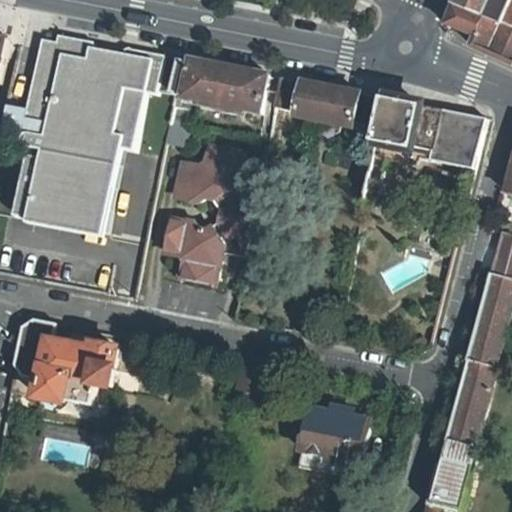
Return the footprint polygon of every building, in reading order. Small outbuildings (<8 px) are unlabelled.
[(511,0),(459,0),(457,4),(492,19),(511,25),(511,0)] [(450,25),(482,41),(492,19),(457,4),(450,25)] [(478,50),(511,63),(511,25),(492,19),(482,41),(478,50)] [(169,65),(128,57),(103,52),(105,44),(65,37),(63,43),(48,40),(44,55),(23,50),(6,135),(23,139),(25,136),(31,137),(29,141),(28,145),(29,149),(34,152),(49,155),(47,163),(40,161),(27,221),(109,239),(128,155),(141,157),(153,98),(163,99),(169,65)] [(0,85),(4,86),(13,42),(0,39),(0,85)] [(130,50),(128,57),(169,65),(171,57),(130,50)] [(243,77),(244,72),(185,60),(178,96),(187,98),(189,101),(264,117),(271,84),(250,79),(246,82),(244,80),(243,77)] [(272,76),(244,72),(243,77),(244,80),(246,82),(250,79),(271,84),(272,76)] [(380,128),(386,99),(285,79),(279,110),(301,115),(300,119),(357,130),(359,124),(380,128)] [(380,128),(377,143),(414,150),(413,157),(477,170),(490,119),(464,114),(416,105),(386,99),(380,128)] [(176,107),(168,144),(191,150),(196,128),(189,127),(192,110),(176,107)] [(414,150),(377,143),(376,149),(375,157),(410,164),(413,157),(414,150)] [(223,225),(212,233),(205,232),(201,227),(177,222),(170,256),(187,259),(190,265),(187,282),(221,289),(226,265),(222,260),(228,256),(251,261),(263,194),(242,188),(238,183),(243,180),(248,155),(214,148),(210,166),(205,169),(188,166),(181,200),(206,205),(211,201),(218,203),(226,215),(223,225)] [(433,506),(453,511),(467,511),(477,474),(474,472),(511,321),(511,233),(506,232),(446,468),(443,467),(433,506)] [(32,404),(42,406),(41,410),(110,426),(121,374),(116,372),(120,351),(98,347),(91,350),(90,354),(55,347),(60,327),(39,323),(26,330),(13,394),(33,399),(32,404)] [(262,398),(268,368),(246,364),(239,394),(262,398)] [(313,410),(303,455),(305,456),(303,467),(358,478),(360,468),(363,468),(372,422),(355,418),(356,411),(336,408),(335,414),(313,410)]
